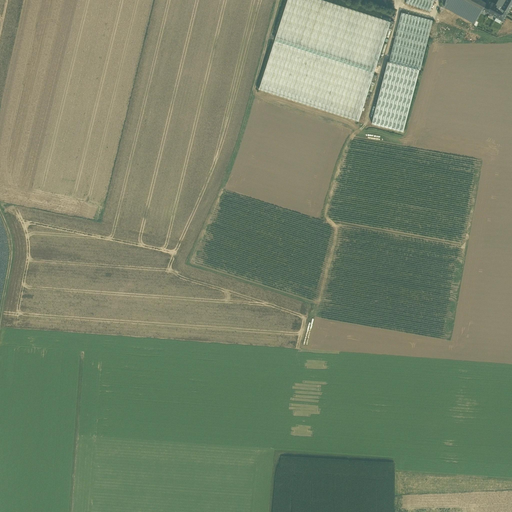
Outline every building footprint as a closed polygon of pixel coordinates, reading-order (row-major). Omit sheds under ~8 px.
[(287,0),(259,88),(358,120),(390,21),(323,0),(287,0)] [(406,0),(405,3),(430,11),(433,0),(406,0)] [(445,0),(444,7),(453,11),(456,4),(448,0),(445,0)] [(448,0),(456,4),(478,16),(481,9),(464,0),(448,0)] [(464,0),(481,9),(485,2),(480,0),(464,0)] [(488,0),(486,0),(485,2),(481,9),(502,21),(508,11),(497,5),(488,0)] [(511,0),(499,0),(497,5),(508,11),(511,3),(511,0)] [(478,16),(456,4),(453,11),(474,23),(478,16)] [(419,69),(420,69),(432,20),(401,12),(388,62),(419,69)] [(372,123),(403,131),(419,69),(388,62),(387,61),(372,123)]
